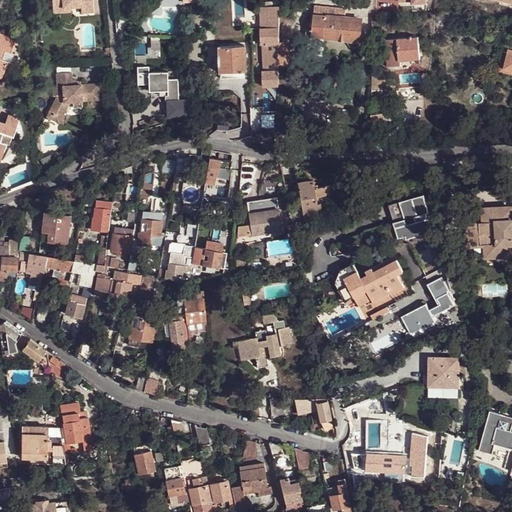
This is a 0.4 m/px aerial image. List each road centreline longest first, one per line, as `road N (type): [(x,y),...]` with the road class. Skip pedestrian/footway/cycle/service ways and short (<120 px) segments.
road 1 (residential): [(0,201),(188,143),(275,158),(511,152)]
road 2 (residential): [(0,309),(123,398),(337,449)]
road 3 (unknown): [(223,147),(242,123),(327,74)]
